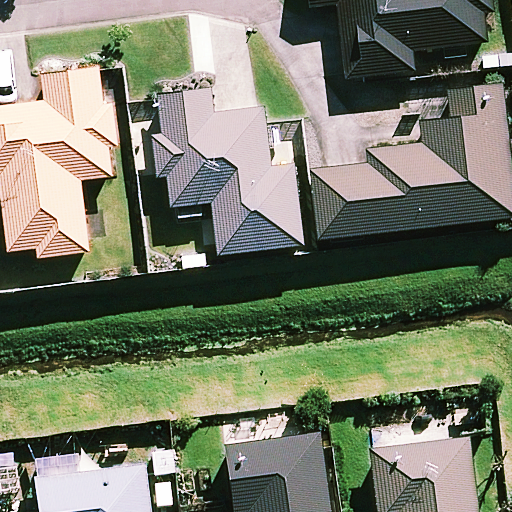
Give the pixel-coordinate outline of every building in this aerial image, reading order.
[(415,55),(490,49),(487,20),(494,20),(492,0),(312,0),(314,11),(343,9),(349,83),(417,77),(415,55)] [(0,182),(5,182),(12,255),(40,252),(42,263),(91,258),(84,185),(113,182),(110,153),(118,152),(115,119),(107,120),(103,76),(44,82),(46,107),(0,111),(0,182)] [(511,225),(511,160),(504,91),(451,96),(454,125),(423,129),(426,150),(368,156),(370,170),(318,175),(326,246),(511,225)] [(159,102),(171,216),(180,215),(181,224),(206,222),(205,212),(217,211),(222,260),(305,252),(297,173),(273,175),(267,114),(216,119),(214,96),(159,102)] [(327,511),(318,443),(225,457),(233,511),(327,511)] [(475,511),(469,449),(369,460),(375,511),(475,511)] [(149,511),(145,476),(0,491),(0,511),(149,511)]
